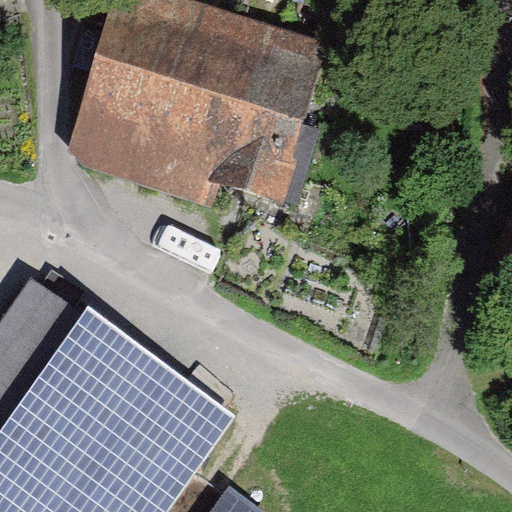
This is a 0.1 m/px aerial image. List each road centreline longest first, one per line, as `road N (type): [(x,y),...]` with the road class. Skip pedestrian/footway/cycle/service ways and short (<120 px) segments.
road 1 (residential): [(57,221),(432,422),(511,475)]
road 2 (residential): [(45,0),(57,221)]
